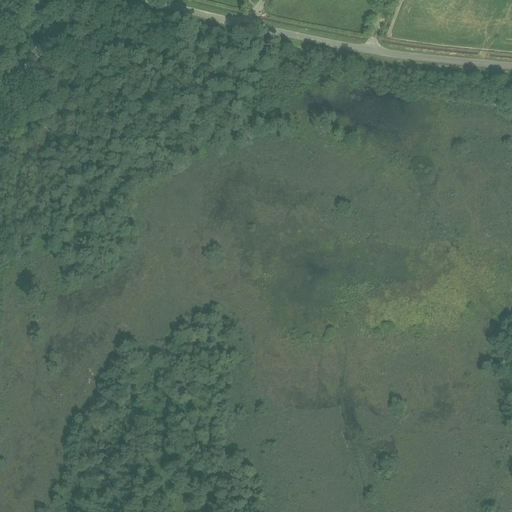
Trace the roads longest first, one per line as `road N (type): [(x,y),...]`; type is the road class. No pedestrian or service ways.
road 1 (unclassified): [(511,67),(305,40),(146,0)]
road 2 (tertiary): [(0,94),(88,0)]
